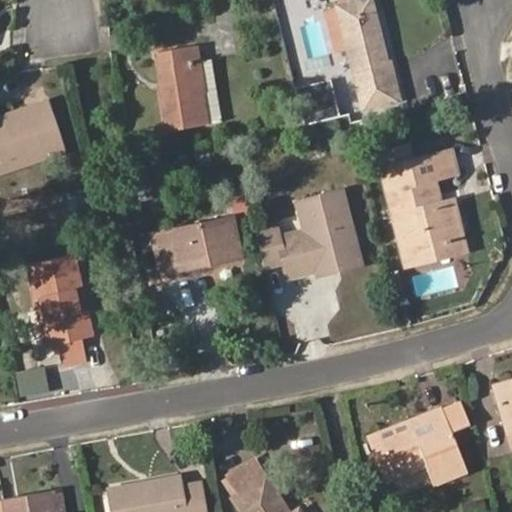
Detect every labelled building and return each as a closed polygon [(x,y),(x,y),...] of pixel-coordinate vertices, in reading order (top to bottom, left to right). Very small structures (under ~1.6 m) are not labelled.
[(386,63),(371,0),(362,0),(338,6),(354,71),(386,63)] [(200,63),(197,46),(155,53),(168,130),(209,123),(205,96),(219,94),(214,61),(200,63)] [(296,85),(306,122),(342,113),(332,76),(296,85)] [(209,123),(224,120),(219,94),(205,96),(209,123)] [(0,171),(63,150),(47,103),(0,118),(0,171)] [(382,168),(412,161),(408,145),(377,152),(382,168)] [(456,173),(451,151),(412,161),(382,168),(405,264),(450,254),(443,223),(456,220),(452,200),(441,202),(435,178),(456,173)] [(147,196),(142,173),(126,176),(131,199),(147,196)] [(335,256),(357,252),(341,188),(296,200),(304,231),(279,237),(276,228),(256,233),(264,267),(285,261),(288,277),(315,271),(336,266),(335,256)] [(241,255),(234,217),(152,234),(160,272),(178,269),(177,262),(201,257),(202,263),(241,255)] [(450,254),(464,250),(456,220),(443,223),(450,254)] [(315,275),(361,266),(357,252),(335,256),(336,266),(315,271),(315,275)] [(93,336),(75,254),(29,264),(46,345),(59,343),(63,365),(89,361),(84,338),(93,336)] [(178,269),(202,263),(201,257),(177,262),(178,269)] [(511,380),(494,386),(496,394),(511,388),(511,380)] [(511,388),(496,394),(511,449),(511,448),(511,388)] [(451,432),(468,426),(461,406),(443,412),(451,432)] [(443,412),(442,409),(425,416),(432,433),(419,437),(417,431),(383,441),(396,476),(426,464),(434,482),(467,469),(451,432),(443,412)] [(419,437),(432,433),(425,416),(379,433),(383,441),(417,431),(419,437)] [(229,479),(240,496),(235,499),(243,511),(300,511),(299,509),(294,511),(288,511),(255,462),(229,479)] [(179,487),(177,476),(107,488),(111,511),(205,511),(201,483),(179,487)] [(64,511),(60,491),(46,493),(48,511),(64,511)] [(48,511),(46,493),(4,500),(6,511),(48,511)]
